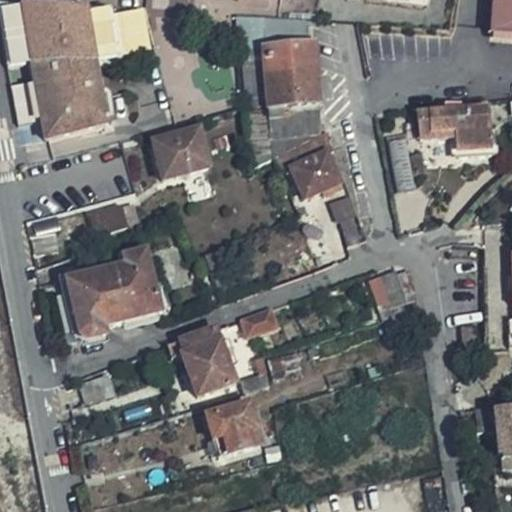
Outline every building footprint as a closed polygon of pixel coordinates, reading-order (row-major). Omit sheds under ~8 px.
[(511,0),(492,0),(491,35),(511,36),(511,0)] [(112,20),(0,17),(0,66),(1,69),(31,67),(92,64),(111,63),(112,20)] [(268,31),(270,20),(234,18),(235,29),(261,32),(268,31)] [(312,27),(268,31),(261,32),(260,40),(261,52),(241,53),(245,111),(242,112),(248,174),(272,162),(319,137),(319,136),(319,108),(312,27)] [(261,52),(260,40),(240,41),(241,53),(261,52)] [(92,64),(31,67),(45,144),(105,128),(92,64)] [(459,106),(443,107),(444,114),(418,116),(421,143),(449,141),(455,139),(457,159),(492,157),(486,104),(460,104),(459,106)] [(209,172),(199,131),(152,145),(162,183),(209,172)] [(327,135),(319,136),(319,137),(272,162),(280,179),(292,174),(304,203),(320,196),(339,185),(326,157),(334,154),(327,135)] [(387,150),(406,146),(406,140),(386,142),(387,150)] [(415,191),(406,146),(387,150),(395,194),(415,191)] [(134,191),(123,152),(81,162),(92,201),(134,191)] [(275,181),(270,170),(254,177),(259,188),(275,181)] [(342,193),(339,185),(320,196),(323,203),(342,193)] [(356,220),(349,199),(329,208),(335,225),(340,225),(353,221),(356,220)] [(127,230),(122,210),(90,218),(95,240),(127,230)] [(359,246),(353,221),(340,225),(346,249),(359,246)] [(60,324),(154,294),(144,256),(122,261),(123,270),(51,286),(60,324)] [(413,283),(412,275),(410,275),(408,273),(396,275),(405,300),(415,298),(413,283)] [(405,300),(396,275),(380,279),(389,305),(405,300)] [(389,305),(380,279),(368,284),(377,309),(389,305)] [(160,317),(154,294),(60,324),(66,348),(105,339),(104,332),(160,317)] [(417,313),(416,303),(378,313),(382,324),(417,313)] [(417,313),(382,324),(386,337),(419,328),(417,313)] [(274,330),(268,314),(242,323),(248,340),(256,336),(274,330)] [(475,328),(462,330),(465,350),(477,348),(475,328)] [(233,387),(214,333),(178,346),(183,357),(181,359),(196,400),(233,387)] [(178,346),(165,350),(169,363),(181,359),(183,357),(178,346)] [(295,377),(291,357),(268,364),(272,384),(295,377)] [(269,390),(262,362),(255,365),(259,379),(240,385),(244,398),(269,390)] [(113,399),(107,381),(80,388),(86,407),(113,399)] [(260,450),(247,408),(205,421),(217,462),(260,450)] [(494,435),(494,440),(511,437),(511,412),(503,413),(495,413),(494,411),(476,412),(477,429),(477,436),(494,435)] [(476,412),(463,414),(464,430),(477,429),(476,412)] [(511,437),(494,440),(498,460),(500,460),(511,458),(511,437)] [(479,451),(464,453),(466,461),(466,462),(481,459),(479,451)] [(511,473),(511,458),(500,460),(502,475),(511,473)] [(447,507),(443,479),(433,481),(435,496),(438,496),(440,508),(447,507)] [(406,511),(429,507),(423,482),(365,496),(368,511),(406,511)] [(342,496),(342,494),(328,497),(329,501),(314,504),(316,511),(357,511),(353,494),(342,496)]
